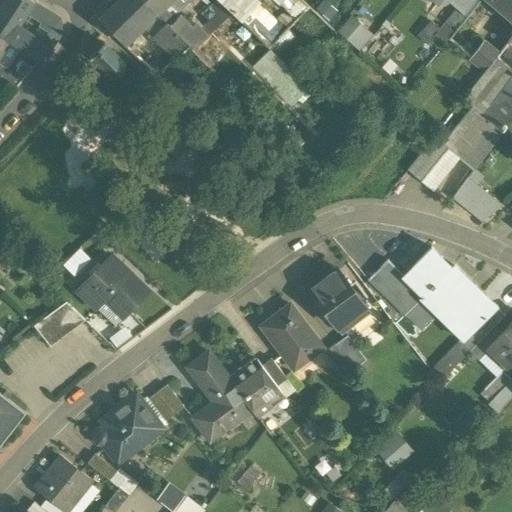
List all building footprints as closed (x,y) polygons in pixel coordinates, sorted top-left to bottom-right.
[(34,4),(28,0),(5,0),(0,9),(0,38),(8,44),(18,29),(34,4)] [(140,0),(120,0),(99,21),(125,46),(143,28),(156,15),(140,0)] [(140,0),(156,15),(162,10),(172,0),(140,0)] [(217,0),(240,22),(256,6),(249,0),(217,0)] [(261,0),(256,6),(240,22),(268,50),(310,8),(301,0),(261,0)] [(478,2),(474,0),(445,0),(466,17),(478,2)] [(511,0),(485,0),(511,22),(511,0)] [(174,23),(162,10),(156,15),(166,25),(169,28),(174,23)] [(156,15),(143,28),(153,38),(166,25),(156,15)] [(361,51),(376,35),(354,15),(339,31),(361,51)] [(174,23),(169,28),(188,47),(193,52),(208,38),(196,26),(191,30),(180,18),(174,23)] [(166,25),(153,38),(175,60),(188,47),(169,28),(166,25)] [(52,52),(18,29),(8,44),(41,67),(52,52)] [(498,56),(482,43),(470,58),(486,71),(496,58),(498,56)] [(123,63),(103,44),(88,59),(108,79),(117,79),(123,72),(123,63)] [(165,70),(156,79),(180,102),(211,71),(193,52),(188,47),(175,60),(165,70)] [(293,108),(312,90),(274,49),(254,67),(293,108)] [(144,58),(141,54),(136,59),(143,66),(149,60),(145,57),(144,58)] [(165,70),(152,57),(149,60),(143,66),(156,79),(165,70)] [(511,70),(496,58),(486,71),(463,99),(473,107),(443,146),(459,159),(473,171),(503,131),(484,115),(511,78),(511,70)] [(18,80),(0,68),(0,81),(12,89),(18,80)] [(511,78),(484,115),(503,131),(511,119),(511,78)] [(439,150),(429,142),(407,171),(433,192),(459,159),(443,146),(439,150)] [(501,206),(468,178),(453,197),(482,221),(501,206)] [(403,277),(402,278),(422,297),(451,268),(431,249),(403,277)] [(76,274),(92,259),(84,251),(69,266),(76,274)] [(110,257),(76,292),(95,310),(106,299),(125,316),(148,292),(110,257)] [(422,297),(402,278),(403,277),(387,262),(368,281),(405,317),(421,300),(420,299),(422,297)] [(422,297),(420,299),(421,300),(462,340),(463,341),(496,308),(497,307),(496,306),(455,266),(454,265),(422,297)] [(365,307),(336,268),(307,290),(341,335),(353,326),(349,320),(365,307)] [(125,316),(106,299),(95,310),(96,311),(97,310),(114,327),(122,318),(122,319),(125,316)] [(65,303),(33,327),(49,347),(84,321),(65,303)] [(321,348),(289,306),(262,327),(294,369),(321,348)] [(496,308),(463,341),(472,350),(504,316),(496,308)] [(511,322),(487,349),(508,369),(511,364),(511,322)] [(347,336),(334,345),(352,369),(353,370),(366,361),(347,336)] [(334,345),(324,353),(342,377),(352,369),(334,345)] [(214,403),(193,419),(210,442),(251,410),(252,410),(228,379),(208,352),(187,368),(214,403)] [(254,360),(228,379),(252,410),(251,410),(258,419),(285,398),(277,387),(262,367),(257,360),(254,360)] [(286,380),(271,360),(262,367),(277,387),(286,380)] [(502,372),(484,390),(493,399),(511,380),(502,372)] [(493,399),(488,404),(499,414),(511,400),(511,381),(511,380),(493,399)] [(184,408),(167,386),(157,393),(174,415),(184,408)] [(174,415),(157,393),(148,400),(165,422),(174,415)] [(0,444),(24,413),(0,394),(0,444)] [(120,411),(115,415),(114,414),(102,423),(107,429),(105,431),(99,430),(94,434),(94,440),(97,445),(103,446),(110,455),(123,445),(130,454),(163,430),(136,395),(128,401),(126,400),(118,406),(118,409),(120,411)] [(380,452),(396,470),(417,451),(401,434),(380,452)] [(116,472),(95,455),(88,464),(109,482),(116,472)] [(67,511),(91,483),(60,457),(35,488),(48,498),(64,511),(67,511)] [(119,489),(104,507),(110,511),(115,511),(128,496),(119,489)] [(186,497),(174,511),(204,511),(205,511),(186,497)] [(64,511),(48,498),(40,508),(45,511),(64,511)] [(412,511),(395,501),(388,511),(412,511)] [(45,511),(40,508),(34,503),(26,511),(45,511)]
